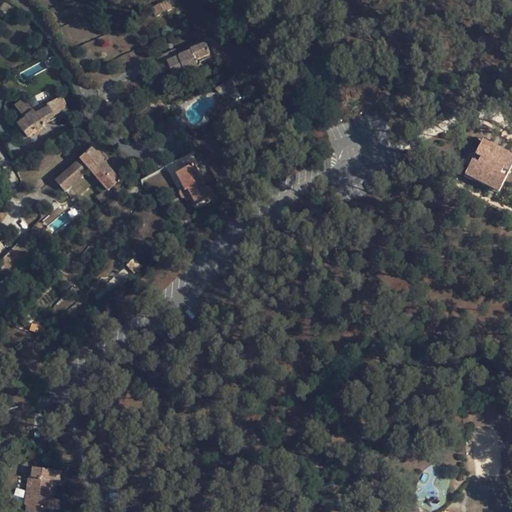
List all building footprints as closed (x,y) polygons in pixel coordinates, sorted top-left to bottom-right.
[(157,18),(172,10),(167,0),(166,0),(152,8),(157,18)] [(185,73),(198,68),(195,60),(194,58),(208,52),(205,44),(190,50),(190,52),(178,56),(167,61),(173,76),(184,72),(185,73)] [(167,61),(178,56),(175,50),(156,58),(159,65),(167,61)] [(195,60),(209,54),(208,52),(194,58),(195,60)] [(231,96),(238,92),(231,79),(224,84),(227,89),(231,96)] [(219,94),(227,89),(224,84),(216,89),(219,94)] [(109,107),(123,97),(116,87),(102,96),(109,107)] [(48,119),(68,108),(62,95),(46,104),(47,107),(34,114),(22,99),(15,106),(24,118),(31,128),(24,133),(19,137),(22,142),(45,124),(43,121),(48,119)] [(31,128),(24,118),(17,123),(24,133),(31,128)] [(510,171),(511,166),(511,155),(482,141),(475,154),(481,157),(504,168),(510,171)] [(64,192),(89,169),(101,183),(112,173),(92,150),(55,182),(64,192)] [(504,168),(481,157),(478,163),(501,175),(504,168)] [(506,178),(501,175),(478,163),(472,160),(464,176),(499,193),(506,178)] [(206,187),(193,164),(176,174),(184,189),(185,191),(187,189),(191,197),(196,205),(208,199),(203,189),(206,188),(206,187)] [(109,191),(120,181),(112,173),(101,183),(109,191)] [(215,195),(210,185),(206,187),(206,188),(203,189),(208,199),(209,201),(214,199),(215,195)] [(191,197),(187,189),(185,191),(184,189),(179,192),(183,201),(191,197)] [(135,272),(140,265),(131,259),(127,267),(135,272)] [(49,498),(53,470),(31,467),(30,477),(27,477),(24,505),(26,505),(24,511),(42,511),(43,508),(60,510),(61,499),(49,498)]
